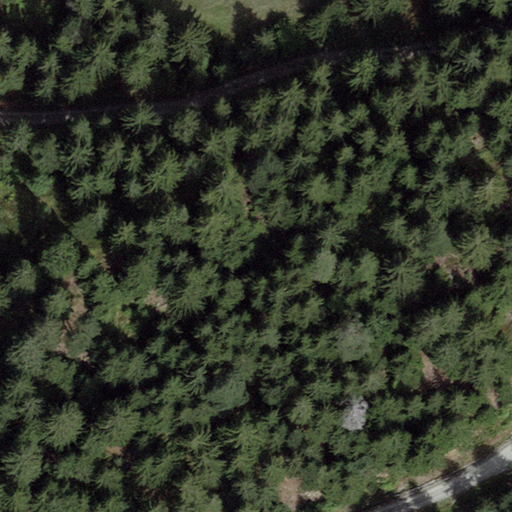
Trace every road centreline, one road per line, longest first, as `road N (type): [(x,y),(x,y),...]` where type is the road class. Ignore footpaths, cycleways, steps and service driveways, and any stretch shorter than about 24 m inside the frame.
road 1 (track): [(0,106),(198,96),(511,27)]
road 2 (track): [(382,511),(488,471),(511,453)]
